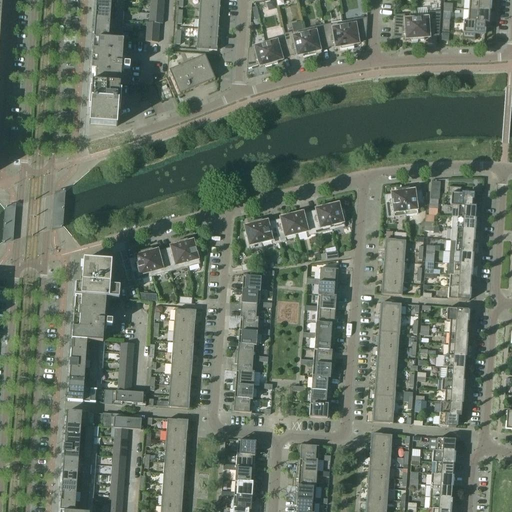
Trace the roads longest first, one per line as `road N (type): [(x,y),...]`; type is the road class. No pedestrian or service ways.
road 1 (residential): [(277,442),(334,438),(346,428),(363,175)]
road 2 (residential): [(277,442),(214,424),(223,209)]
road 3 (residential): [(35,0),(15,267)]
road 4 (residential): [(44,259),(63,0)]
road 5 (residential): [(25,511),(44,259)]
road 6 (residential): [(15,267),(0,494)]
road 7 (residential): [(482,448),(492,317),(500,302)]
road 8 (residential): [(223,209),(363,175)]
road 9 (residential): [(363,175),(429,165),(503,167)]
road 10 (residential): [(238,95),(374,62)]
road 11 (residential): [(500,302),(494,289),(503,167)]
road 12 (residential): [(374,62),(510,57)]
